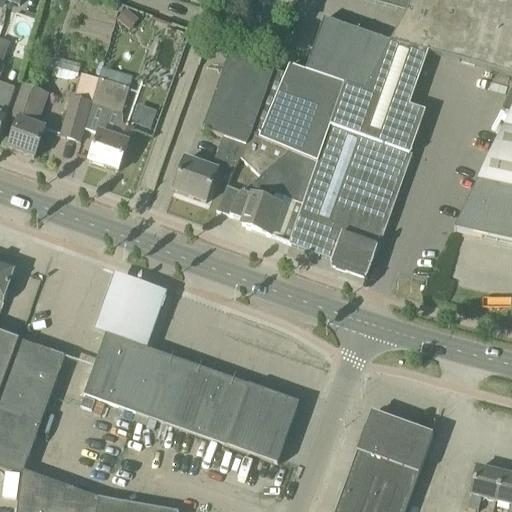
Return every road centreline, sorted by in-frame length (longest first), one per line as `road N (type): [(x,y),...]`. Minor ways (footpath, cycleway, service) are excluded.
road 1 (tertiary): [(366,324),(0,192)]
road 2 (unclassified): [(296,511),(366,324)]
road 3 (tertiary): [(511,367),(366,324)]
